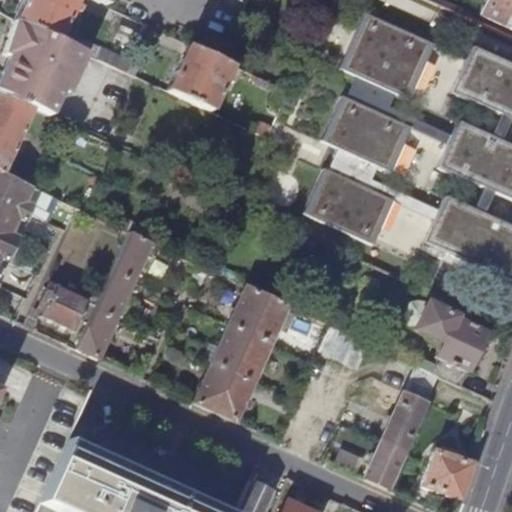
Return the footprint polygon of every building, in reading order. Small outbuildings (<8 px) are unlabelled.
[(22,0),(13,21),(83,54),(125,73),(130,64),(93,46),(92,48),(59,33),(70,12),(75,15),(78,9),(72,6),(74,0),(22,0)] [(511,0),(487,0),(481,14),(511,28),(511,0)] [(433,44),(363,12),(338,67),(354,75),(344,97),(341,95),(320,140),(337,147),(327,170),(322,167),(301,213),(372,244),(392,200),(433,219),(437,210),(370,179),(376,165),(390,172),(410,128),(446,145),(436,167),(482,188),(491,192),(511,201),(511,146),(499,141),(509,119),(511,120),(511,65),(471,47),(450,92),(500,115),(490,137),(456,121),(450,135),(388,107),(395,93),(408,99),(433,44)] [(83,54),(13,21),(2,56),(6,58),(0,71),(0,96),(6,99),(31,111),(47,118),(59,92),(65,94),(83,54)] [(187,46),(165,92),(209,112),(222,83),(227,85),(230,79),(225,77),(230,65),(187,46)] [(139,67),(134,77),(137,79),(155,87),(157,80),(147,75),(149,72),(139,67)] [(269,98),(281,104),(287,92),(257,78),(255,83),(272,92),(269,98)] [(0,96),(0,174),(2,175),(31,111),(6,99),(0,96)] [(258,121),(253,132),(266,138),(271,127),(258,121)] [(26,203),(32,189),(2,175),(0,174),(0,257),(6,260),(17,237),(11,234),(18,219),(23,222),(31,206),(26,203)] [(444,196),(437,210),(433,219),(423,241),(509,281),(511,273),(511,227),(481,213),(491,192),(482,188),(472,209),(444,196)] [(98,361),(152,244),(129,234),(76,351),(98,361)] [(40,316),(74,332),(87,303),(53,287),(53,289),(48,287),(39,307),(43,309),(40,316)] [(244,287),(191,404),(213,414),(266,298),(244,287)] [(234,423),(287,308),(266,298),(213,414),(234,423)] [(420,361),(417,368),(438,378),(460,389),(485,335),(457,321),(458,318),(427,304),(414,331),(441,344),(435,359),(437,360),(434,368),(420,361)] [(356,369),(368,345),(330,328),(320,351),(356,369)] [(385,492),(438,378),(417,368),(415,367),(363,482),(385,492)] [(223,511),(75,444),(67,441),(48,481),(38,504),(46,508),(53,511),(223,511)] [(431,493),(460,503),(473,465),(434,452),(414,505),(425,510),(431,493)] [(264,511),(272,495),(247,484),(235,511),(264,511)] [(279,511),(305,511),(284,502),(279,511)]
